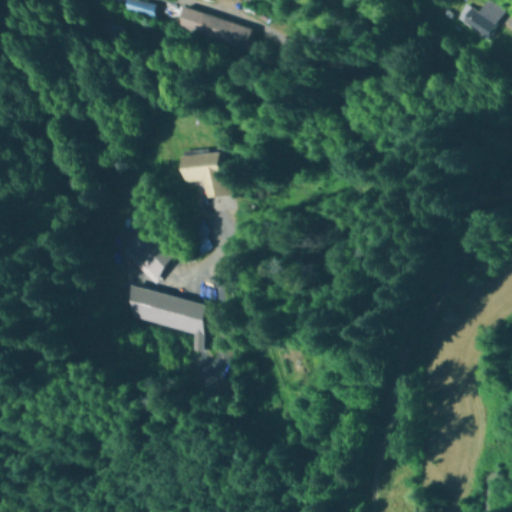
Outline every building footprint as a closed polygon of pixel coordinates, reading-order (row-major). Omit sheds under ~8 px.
[(149,21),(154,8),(134,0),(129,0),(125,12),(149,21)] [(477,13),(464,5),(453,22),(485,43),(504,13),(484,1),(477,13)] [(250,48),(257,18),(209,6),(206,16),(188,12),(184,32),(250,48)] [(112,43),(112,27),(88,27),(88,43),(112,43)] [(179,157),(181,184),(202,183),(205,213),(231,211),(226,154),(179,157)] [(200,235),(204,233),(197,221),(182,229),(196,253),(207,247),(200,235)] [(170,254),(134,224),(112,251),(147,280),(170,254)] [(283,376),(297,375),(296,351),(282,352),(283,376)]
